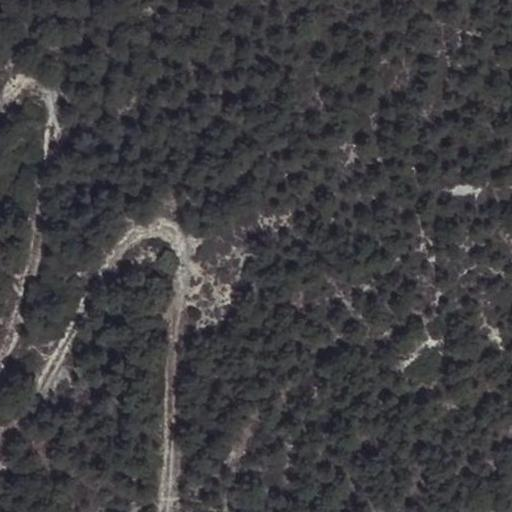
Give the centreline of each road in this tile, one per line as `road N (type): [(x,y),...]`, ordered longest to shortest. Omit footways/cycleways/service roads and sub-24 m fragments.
road 1 (track): [(163,511),(190,238),(174,215),(139,221),(106,269),(42,402),(0,443)]
road 2 (track): [(0,359),(21,307),(62,137),(47,91),(23,80),(0,112)]
